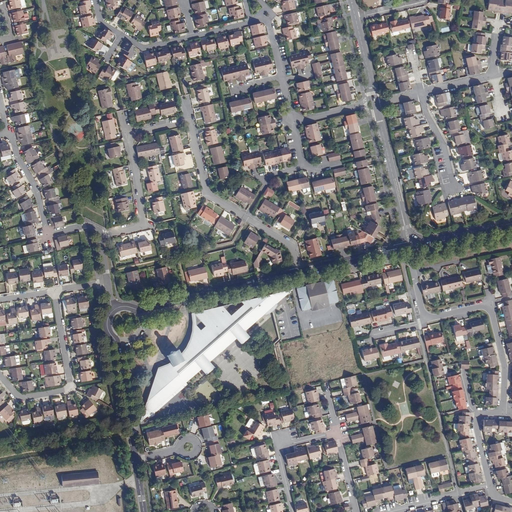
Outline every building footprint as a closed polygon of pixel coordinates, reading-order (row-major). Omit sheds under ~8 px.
[(19,0),(9,0),(10,5),(10,6),(8,6),(9,10),(16,8),(22,7),(19,0)] [(81,15),(91,13),(89,7),(89,4),(90,4),(89,0),(87,1),(86,0),(83,0),(84,2),(80,3),(81,6),(79,6),(81,15)] [(105,0),(107,8),(112,6),(113,8),(117,7),(116,1),(119,1),(119,0),(105,0)] [(283,6),(284,11),(295,9),(293,0),(290,0),(287,1),(283,2),(282,2),(283,6)] [(488,0),(487,10),(497,12),(497,13),(500,13),(502,0),(499,0),(488,0)] [(502,0),(500,13),(504,14),(504,12),(511,13),(511,0),(508,0),(505,0),(506,1),(502,0)] [(195,14),(206,11),(204,2),(193,4),(194,10),(195,14)] [(450,9),(450,5),(448,5),(442,4),(441,8),(440,8),(440,12),(441,12),(440,18),(449,20),(451,9),(450,9)] [(327,5),(315,8),(317,17),(329,14),(328,11),(327,5)] [(122,8),(117,16),(120,18),(121,17),(123,18),(127,21),(133,12),(126,7),(125,9),(122,8)] [(232,16),(233,20),(244,17),(242,9),(239,10),(237,10),(236,7),(228,9),(230,16),(232,16)] [(166,10),(169,20),(180,17),(179,14),(178,8),(166,10)] [(24,20),(22,11),(17,12),(10,14),(10,17),(13,17),(13,18),(14,23),(19,22),(24,20)] [(285,15),(287,21),(287,24),(299,22),(297,12),(285,15)] [(474,12),(473,20),(485,22),(486,18),(482,17),(483,13),(474,12)] [(196,29),(206,26),(205,22),(209,22),(207,14),(199,16),(199,19),(198,20),(194,20),(196,29)] [(131,23),(136,26),(138,28),(137,29),(140,31),(145,23),(142,21),(143,19),(136,15),(131,23)] [(83,28),(94,25),(93,19),(92,16),(91,16),(82,18),(81,18),(83,28)] [(409,17),(412,29),(426,26),(426,25),(429,24),(428,17),(424,17),(424,16),(414,18),(413,16),(409,17)] [(330,17),(322,19),(323,23),(320,24),(323,32),(333,30),(330,21),(332,21),(331,17),(330,17)] [(391,32),(409,28),(407,19),(396,22),(395,19),(390,21),(390,23),(389,23),(391,32)] [(157,30),(161,29),(159,22),(159,20),(151,22),(152,25),(147,26),(150,36),(158,34),(157,30)] [(485,22),(473,20),(471,28),(481,30),(481,26),(481,25),(485,26),(485,22)] [(174,30),(175,34),(185,31),(183,23),(180,24),(178,24),(178,21),(170,22),(171,30),(174,30)] [(253,35),(264,33),(262,27),(261,23),(250,26),(253,35)] [(28,33),(25,24),(20,25),(13,27),(13,30),(16,30),(16,31),(17,36),(22,35),(28,33)] [(389,32),(387,24),(382,25),(382,24),(370,27),(372,37),(385,34),(384,33),(389,32)] [(285,32),(285,35),(287,40),(297,38),(295,29),(293,29),(292,26),(282,29),(283,32),(285,32)] [(105,39),(106,39),(109,41),(113,34),(105,28),(102,32),(100,31),(96,37),(103,41),(105,39)] [(242,42),(240,31),(236,32),(237,34),(234,35),(228,36),(231,46),(239,44),(239,42),(242,42)] [(337,40),(335,31),(333,32),(326,34),(327,39),(324,40),(325,43),(337,40)] [(484,37),(485,34),(476,32),(475,35),(477,36),(476,44),(485,45),(486,37),(484,37)] [(264,36),(253,38),(255,47),(266,44),(266,42),(264,36)] [(225,37),(222,37),(216,38),(218,49),(228,47),(225,37)] [(500,48),(511,50),(511,46),(511,38),(503,37),(503,42),(502,45),(501,45),(500,48)] [(99,49),(102,44),(92,38),(87,46),(97,52),(99,49)] [(213,40),(207,41),(205,42),(204,40),(201,41),(203,51),(206,50),(206,52),(215,50),(213,40)] [(339,48),(337,40),(325,43),(326,47),(329,46),(330,51),(339,48)] [(126,42),(122,49),(124,50),(126,51),(124,54),(131,58),(135,52),(133,51),(134,48),(126,42)] [(10,46),(10,45),(6,45),(10,62),(16,61),(15,56),(23,54),(21,43),(10,46)] [(188,51),(189,58),(196,56),(196,53),(200,52),(198,43),(190,44),(191,48),(191,50),(188,51)] [(476,44),(473,44),(473,45),(469,44),(468,51),(472,52),(471,53),(480,54),(481,50),(481,49),(484,49),(485,45),(476,44)] [(423,51),(425,58),(438,55),(436,45),(426,47),(426,51),(423,51)] [(171,49),(173,58),(177,57),(178,60),(185,58),(184,52),(181,53),(180,51),(179,47),(171,49)] [(501,52),(500,60),(511,61),(511,53),(510,53),(511,50),(500,48),(500,52),(501,52)] [(156,53),(158,63),(167,61),(167,59),(170,58),(170,56),(171,55),(170,51),(168,51),(168,49),(164,50),(165,51),(162,52),(156,53)] [(309,52),(297,54),(301,69),(305,68),(304,64),(309,63),(308,60),(311,59),(309,52)] [(328,55),(329,62),(342,60),(340,52),(328,55)] [(149,54),(144,56),(146,67),(155,65),(155,62),(153,56),(153,54),(149,54)] [(297,54),(289,56),(291,68),(296,66),(297,70),(299,70),(301,69),(297,54)] [(389,68),(403,65),(402,58),(398,59),(397,54),(386,57),(389,68)] [(97,65),(99,62),(91,57),(85,66),(89,68),(88,71),(94,75),(100,67),(97,65)] [(127,71),(132,63),(122,57),(119,62),(117,65),(127,71)] [(476,61),(476,60),(475,57),(471,58),(466,59),(468,67),(480,64),(479,60),(476,61)] [(267,59),(262,61),(265,75),(269,74),(268,71),(272,70),(270,59),(267,59)] [(342,60),(329,62),(331,69),(343,66),(342,60)] [(209,65),(209,61),(206,62),(191,66),(190,66),(194,81),(204,79),(201,67),(209,65)] [(265,75),(262,61),(253,63),(256,73),(260,72),(261,76),(265,75)] [(427,69),(428,73),(439,71),(437,61),(427,63),(428,65),(429,69),(427,69)] [(247,64),(238,66),(242,81),(246,80),(245,76),(250,75),(247,64)] [(481,68),(480,64),(468,67),(470,76),(479,74),(478,69),(481,68)] [(242,81),(238,66),(230,68),(232,79),(237,78),(238,81),(242,81)] [(343,66),(331,69),(332,75),(345,72),(343,66)] [(397,81),(408,78),(407,74),(405,74),(405,71),(404,67),(394,68),(397,81)] [(115,72),(108,68),(106,70),(103,69),(98,77),(104,81),(106,78),(109,81),(110,80),(114,73),(115,72)] [(232,79),(230,68),(221,70),(224,81),(227,80),(228,80),(229,84),(233,83),(232,79)] [(4,78),(2,79),(3,82),(16,79),(14,70),(3,72),(4,78)] [(171,87),(167,71),(161,73),(156,74),(160,90),(171,87)] [(431,80),(432,85),(442,82),(439,71),(428,73),(429,76),(430,76),(431,80)] [(345,72),(332,75),(329,76),(331,83),(347,79),(345,72)] [(409,81),(408,78),(397,81),(400,92),(409,90),(408,85),(408,81),(409,81)] [(18,88),(16,79),(3,82),(3,85),(6,84),(7,90),(18,88)] [(310,84),(309,81),(307,81),(296,83),(297,88),(298,92),(310,89),(308,84),(310,84)] [(336,90),(337,94),(350,91),(347,82),(337,85),(337,84),(332,85),(333,91),(336,90)] [(130,101),(141,99),(138,85),(135,86),(134,83),(125,85),(127,92),(128,91),(130,101)] [(473,87),(475,95),(488,92),(487,88),(483,89),(482,84),(473,87)] [(198,99),(199,103),(210,100),(207,88),(206,88),(205,85),(197,87),(198,90),(197,90),(199,99),(198,99)] [(112,107),(110,95),(109,94),(111,93),(110,88),(98,91),(102,109),(112,107)] [(263,90),(265,101),(276,98),(273,89),(268,90),(268,89),(263,90)] [(258,93),(253,94),(255,103),(265,101),(263,90),(257,91),(258,93)] [(22,99),(20,91),(10,93),(11,98),(9,99),(10,102),(22,99)] [(341,103),(352,100),(350,91),(337,94),(338,99),(340,98),(341,103)] [(300,103),(312,100),(310,92),(299,95),(300,99),(299,99),(299,101),(300,103)] [(486,102),(485,98),(485,97),(489,96),(488,92),(475,95),(477,104),(486,102)] [(447,102),(445,93),(436,95),(436,100),(437,103),(436,104),(437,108),(448,105),(447,102)] [(239,99),(241,110),(252,107),(250,98),(244,99),(244,98),(239,99)] [(234,102),(232,102),(229,103),(231,112),(241,110),(239,99),(234,100),(234,102)] [(302,107),(303,112),(314,109),(312,100),(300,103),(301,106),(301,107),(302,107)] [(411,101),(402,103),(405,115),(416,113),(415,109),(413,110),(413,106),(411,101)] [(25,111),(23,102),(10,105),(11,109),(14,109),(15,113),(25,111)] [(154,106),(156,114),(161,113),(161,116),(176,112),(173,102),(154,106)] [(151,115),(156,114),(154,106),(153,103),(148,105),(149,107),(134,111),(136,121),(151,118),(151,115)] [(216,121),(212,104),(200,107),(201,111),(202,111),(205,123),(216,121)] [(480,118),(489,116),(488,113),(490,113),(488,105),(480,107),(481,114),(479,115),(480,118)] [(455,117),(452,106),(440,108),(440,110),(441,117),(444,116),(445,119),(455,117)] [(258,118),(260,126),(275,123),(274,119),(270,120),(270,119),(270,115),(266,116),(266,114),(261,116),(261,117),(258,118)] [(343,122),(344,126),(357,123),(355,114),(346,116),(347,121),(343,122)] [(24,115),(11,117),(12,121),(15,121),(15,126),(26,123),(24,116),(24,115)] [(403,119),(405,129),(409,128),(419,126),(417,119),(414,119),(413,116),(403,119)] [(493,127),(491,119),(490,119),(489,116),(480,118),(481,121),(483,121),(485,129),(493,127)] [(102,121),(106,139),(115,138),(114,134),(116,133),(113,119),(102,121)] [(451,134),(459,132),(457,120),(448,122),(450,130),(448,130),(448,134),(451,134)] [(275,123),(260,126),(262,135),(273,132),(273,129),(272,127),(276,127),(275,123)] [(317,123),(305,126),(307,131),(305,131),(306,132),(306,135),(319,132),(317,123)] [(357,123),(344,126),(345,130),(349,129),(350,133),(359,131),(357,123)] [(424,132),(422,125),(419,126),(409,128),(411,138),(421,136),(420,133),(424,132)] [(17,135),(17,137),(31,134),(29,126),(17,129),(19,134),(17,135)] [(213,130),(212,126),(205,128),(206,132),(204,132),(206,137),(206,140),(205,140),(206,146),(217,143),(214,130),(213,130)] [(463,135),(462,131),(459,132),(451,134),(452,137),(454,137),(455,144),(457,144),(464,143),(465,142),(463,135)] [(320,140),(319,132),(306,135),(307,136),(307,139),(308,138),(309,143),(320,140)] [(359,133),(349,136),(351,143),(361,140),(359,133)] [(20,141),(21,146),(24,145),(33,143),(31,134),(17,137),(18,141),(20,141)] [(173,152),(183,150),(179,135),(169,137),(173,152)] [(507,144),(510,143),(508,135),(498,137),(500,146),(498,146),(499,150),(507,148),(506,144),(507,144)] [(417,152),(428,150),(427,146),(430,145),(428,139),(423,140),(416,142),(415,142),(417,152)] [(361,140),(351,143),(353,150),(363,148),(361,140)] [(115,142),(107,144),(110,158),(120,156),(119,150),(120,150),(119,146),(116,147),(115,142)] [(157,142),(136,147),(138,158),(160,152),(159,148),(157,142)] [(11,155),(9,145),(4,146),(3,144),(0,144),(0,146),(2,157),(11,155)] [(320,144),(309,147),(309,150),(310,152),(311,152),(313,157),(322,155),(320,144)] [(467,156),(468,158),(476,156),(476,154),(474,144),(461,147),(462,154),(465,153),(466,156),(467,156)] [(224,162),(221,146),(211,148),(214,164),(224,162)] [(32,147),(26,151),(23,152),(26,157),(24,158),(28,164),(35,159),(34,157),(37,155),(32,147)] [(291,159),(289,148),(284,149),(284,148),(280,149),(280,150),(283,161),(291,159)] [(507,148),(499,150),(500,153),(502,153),(504,161),(511,159),(511,151),(511,150),(509,151),(508,151),(507,148)] [(365,156),(363,149),(354,152),(355,158),(365,156)] [(272,152),(274,164),(278,164),(278,162),(283,161),(280,150),(272,152)] [(250,154),(253,168),(257,167),(256,164),(261,163),(259,152),(252,154),(250,154)] [(263,154),(266,165),(270,164),(271,165),(274,164),(272,152),(263,154)] [(184,165),(183,161),(183,158),(184,158),(185,157),(184,153),(172,156),(175,167),(184,165)] [(250,169),(253,168),(250,154),(241,156),(244,167),(248,166),(249,166),(250,169)] [(423,165),(429,163),(427,156),(423,157),(423,154),(413,156),(415,167),(423,165)] [(469,169),(480,167),(477,158),(467,160),(468,163),(465,164),(466,170),(469,169)] [(356,162),(358,168),(367,166),(366,160),(356,162)] [(39,161),(31,166),(36,174),(39,172),(41,175),(48,171),(46,168),(44,169),(39,161)] [(505,177),(511,175),(511,173),(511,172),(511,171),(511,163),(505,165),(506,169),(503,170),(505,177)] [(121,171),(120,167),(112,169),(115,187),(125,184),(122,171),(121,171)] [(226,167),(216,169),(216,173),(217,173),(219,173),(219,175),(220,179),(228,177),(226,167)] [(413,169),(415,179),(418,178),(428,176),(427,169),(424,170),(423,167),(413,169)] [(150,183),(160,181),(157,168),(148,170),(149,174),(148,174),(150,183)] [(358,170),(360,178),(369,175),(368,168),(358,170)] [(20,179),(14,169),(6,174),(8,177),(7,178),(12,186),(17,184),(16,182),(18,180),(20,179)] [(470,183),(483,180),(481,170),(471,172),(472,176),(469,176),(470,183)] [(39,180),(44,188),(47,186),(52,182),(48,175),(50,174),(48,171),(41,175),(43,178),(39,180)] [(180,176),(183,189),(192,186),(189,174),(180,176)] [(369,175),(360,178),(362,185),(371,183),(369,175)] [(433,182),(431,175),(428,176),(418,178),(420,188),(430,186),(429,183),(433,182)] [(309,187),(307,178),(302,179),(301,177),(296,179),(299,189),(309,187)] [(322,179),(325,190),(335,187),(333,178),(328,179),(327,178),(322,179)] [(289,191),(299,189),(296,179),(291,180),(291,181),(287,182),(289,191)] [(317,181),(312,183),(314,192),(325,190),(322,179),(317,180),(317,181)] [(476,192),(477,196),(487,193),(485,183),(484,184),(484,182),(471,185),(473,193),(476,192)] [(20,183),(13,187),(15,191),(13,191),(17,198),(26,193),(20,183)] [(361,194),(362,198),(374,195),(372,186),(362,189),(363,193),(361,194)] [(250,204),(255,196),(240,187),(235,196),(245,203),(246,201),(250,204)] [(54,188),(48,189),(44,190),(46,199),(50,199),(50,202),(59,200),(58,197),(56,197),(54,188)] [(430,191),(429,188),(415,191),(416,195),(415,195),(417,204),(431,201),(430,199),(428,192),(430,191)] [(195,197),(193,191),(181,194),(185,210),(196,207),(195,200),(194,198),(195,197)] [(28,195),(20,200),(22,203),(20,204),(24,211),(31,207),(33,205),(28,195)] [(374,195),(362,198),(363,201),(365,200),(367,206),(376,203),(374,195)] [(460,198),(463,211),(467,210),(468,212),(476,209),(473,196),(470,197),(465,198),(464,197),(460,198)] [(165,210),(161,197),(155,199),(155,202),(152,203),(155,213),(165,210)] [(128,210),(127,205),(125,198),(116,200),(118,212),(128,210)] [(460,212),(463,211),(460,198),(457,199),(457,200),(451,201),(448,202),(451,216),(460,213),(460,212)] [(280,208),(265,199),(259,209),(262,211),(262,210),(265,212),(268,214),(271,215),(274,217),(280,208)] [(50,215),(59,212),(57,204),(60,203),(59,200),(50,202),(51,205),(48,206),(50,215)] [(376,203),(367,206),(365,206),(367,212),(371,211),(371,215),(378,213),(376,203)] [(443,216),(448,215),(445,203),(440,204),(440,205),(436,206),(432,207),(435,219),(444,218),(443,216)] [(204,210),(201,208),(196,215),(199,217),(199,218),(210,225),(216,216),(205,209),(204,210)] [(27,225),(35,223),(39,222),(38,219),(37,219),(35,211),(25,214),(27,225)] [(324,216),(323,211),(310,214),(313,229),(317,228),(316,223),(325,221),(324,216)] [(367,227),(377,233),(380,227),(377,225),(380,220),(378,213),(371,215),(372,219),(367,227)] [(284,216),(281,214),(277,220),(281,223),(283,224),(282,226),(288,230),(294,221),(285,215),(284,216)] [(55,228),(64,226),(61,216),(53,218),(52,216),(49,217),(50,218),(51,225),(54,224),(55,226),(55,228)] [(234,225),(221,217),(215,226),(228,235),(234,225)] [(27,238),(36,236),(33,225),(23,227),(24,235),(26,235),(27,238)] [(357,231),(360,243),(367,241),(370,236),(373,238),(377,233),(367,227),(364,225),(358,230),(357,231)] [(158,236),(161,245),(175,242),(173,231),(162,234),(163,235),(158,236)] [(350,245),(360,243),(357,231),(354,233),(348,234),(348,236),(350,245)] [(244,243),(252,248),(259,237),(250,232),(244,243)] [(342,234),(339,235),(342,247),(350,245),(348,236),(343,237),(342,234)] [(55,242),(57,248),(57,250),(60,249),(60,247),(68,244),(66,235),(58,237),(58,240),(59,241),(55,242)] [(332,245),(331,245),(332,250),(342,247),(339,235),(331,237),(332,245)] [(320,254),(317,238),(305,241),(306,245),(307,244),(310,257),(320,254)] [(36,239),(28,241),(29,244),(27,245),(28,252),(29,253),(39,250),(36,239)] [(149,241),(146,241),(143,242),(143,241),(142,240),(138,241),(141,252),(151,250),(149,241)] [(137,253),(134,241),(131,242),(131,243),(118,246),(121,256),(137,253)] [(278,252),(265,244),(261,251),(271,257),(272,264),(282,261),(280,252),(278,252)] [(258,256),(253,263),(255,269),(263,267),(261,259),(258,256)] [(494,277),(503,275),(499,258),(488,260),(489,265),(491,265),(494,277)] [(73,264),(69,265),(71,273),(74,272),(74,270),(83,268),(81,259),(72,261),(73,264)] [(228,272),(228,273),(232,272),(233,275),(247,271),(245,261),(230,265),(230,266),(227,266),(228,272)] [(227,266),(226,263),(212,266),(214,276),(223,275),(223,273),(228,272),(227,266)] [(67,264),(57,266),(59,276),(68,275),(67,264)] [(160,285),(173,282),(169,266),(156,269),(160,285)] [(54,277),(57,276),(56,268),(52,269),(52,267),(43,268),(45,277),(53,275),(54,277)] [(208,277),(205,267),(187,271),(190,281),(196,279),(196,280),(208,277)] [(18,270),(20,282),(30,280),(28,268),(18,270)] [(482,279),(480,269),(464,273),(464,274),(462,275),(463,279),(465,278),(466,282),(466,283),(482,279)] [(400,270),(382,274),(385,285),(402,280),(400,270)] [(31,272),(33,283),(42,281),(42,275),(41,271),(31,272)] [(141,289),(136,271),(126,273),(130,286),(132,285),(133,291),(141,289)] [(8,284),(18,283),(16,273),(7,274),(8,284)] [(366,279),(360,280),(363,289),(368,288),(368,286),(375,284),(381,283),(379,274),(366,277),(366,279)] [(462,286),(460,276),(452,278),(453,279),(450,280),(449,278),(440,280),(443,291),(445,290),(462,286)] [(511,296),(511,294),(507,279),(497,281),(500,294),(502,293),(503,297),(511,296)] [(339,302),(333,280),(324,282),(315,284),(315,283),(306,285),(306,286),(296,289),(302,311),(339,302)] [(363,289),(360,280),(341,284),(343,294),(363,289)] [(437,281),(421,285),(423,295),(425,295),(439,292),(437,281)] [(277,303),(291,290),(268,295),(261,302),(260,300),(264,296),(242,302),(244,304),(231,315),(223,306),(195,313),(195,314),(206,328),(202,332),(196,325),(195,332),(193,339),(191,344),(188,349),(186,352),(182,358),(180,355),(178,350),(174,352),(170,354),(167,356),(170,363),(172,365),(167,368),(161,370),(157,372),(140,423),(148,416),(149,418),(151,417),(152,417),(154,416),(155,415),(155,414),(156,412),(164,405),(162,403),(176,391),(178,391),(178,387),(182,383),(183,385),(186,382),(200,370),(202,369),(203,370),(210,362),(221,352),(223,353),(225,353),(226,352),(227,351),(226,349),(226,348),(233,342),(237,338),(237,339),(246,332),(245,331),(265,314),(266,315),(269,314),(272,312),(275,310),(277,307),(278,305),(277,303)] [(77,298),(79,309),(80,309),(88,307),(89,307),(87,296),(77,298)] [(65,300),(67,314),(77,312),(74,298),(71,298),(71,299),(65,300)] [(504,316),(505,321),(506,321),(511,319),(511,303),(511,300),(504,302),(504,306),(502,307),(504,314),(505,314),(505,316),(504,316)] [(395,316),(412,312),(410,304),(406,305),(405,302),(393,305),(395,316)] [(40,304),(42,314),(52,313),(50,303),(44,304),(44,303),(40,304)] [(38,320),(40,319),(38,304),(34,305),(35,310),(30,310),(32,320),(38,320)] [(28,317),(27,306),(23,307),(17,308),(19,318),(28,317)] [(392,317),(390,306),(385,307),(386,309),(372,312),(372,313),(374,321),(374,322),(380,321),(388,319),(388,318),(392,317)] [(9,324),(17,323),(15,308),(11,309),(12,313),(7,314),(9,324)] [(371,323),(368,313),(351,317),(349,317),(351,328),(371,323)] [(82,327),(81,317),(78,318),(71,319),(72,328),(82,327)] [(470,326),(465,327),(467,334),(468,337),(472,336),(471,332),(484,329),(482,320),(470,323),(470,326)] [(467,334),(465,327),(461,328),(460,325),(453,326),(455,337),(464,335),(467,334)] [(50,326),(39,328),(40,338),(41,338),(41,337),(50,336),(49,330),(50,330),(50,326)] [(81,333),(81,330),(73,331),(74,335),(73,335),(74,343),(84,341),(82,333),(81,333)] [(250,337),(246,332),(237,339),(242,344),(250,337)] [(429,335),(424,337),(426,345),(443,342),(441,333),(436,334),(433,334),(433,333),(428,334),(429,335)] [(418,338),(399,343),(400,350),(401,352),(405,351),(420,347),(418,338)] [(51,342),(50,339),(36,341),(37,349),(46,348),(47,348),(46,343),(51,342)] [(493,349),(492,343),(484,345),(484,349),(481,350),(483,357),(484,357),(494,354),(494,351),(492,351),(492,350),(493,349)] [(86,344),(75,346),(77,355),(87,353),(86,344)] [(397,351),(395,344),(388,345),(386,346),(386,344),(380,345),(383,357),(397,353),(397,351)] [(379,357),(377,348),(372,349),(372,348),(362,350),(364,361),(374,359),(374,358),(376,358),(379,357)] [(55,353),(54,350),(46,351),(44,351),(46,360),(55,359),(54,353),(55,353)] [(494,354),(484,357),(485,365),(488,364),(489,367),(498,365),(497,362),(496,362),(495,358),(494,354)] [(15,356),(5,357),(6,367),(16,365),(15,356)] [(86,360),(85,356),(78,358),(78,361),(80,361),(82,369),(91,368),(89,359),(86,360)] [(440,359),(431,361),(432,365),(433,365),(433,366),(432,366),(432,369),(442,367),(440,359)] [(210,362),(203,370),(207,375),(215,368),(210,362)] [(56,363),(46,365),(45,365),(46,375),(54,374),(54,373),(57,373),(56,363)] [(444,374),(442,367),(432,369),(432,372),(434,371),(434,373),(433,373),(434,377),(444,374)] [(17,368),(9,369),(9,373),(12,372),(13,381),(22,379),(21,371),(17,371),(17,368)] [(91,371),(80,372),(82,382),(92,380),(91,371)] [(498,371),(490,371),(490,375),(487,374),(486,382),(498,383),(498,379),(497,379),(497,377),(498,377),(498,371)] [(59,378),(59,375),(45,377),(46,387),(59,385),(58,378),(59,378)] [(459,375),(448,377),(449,385),(453,384),(453,388),(461,386),(460,380),(459,380),(458,378),(460,378),(459,375)] [(357,385),(355,376),(345,378),(346,384),(347,388),(343,389),(344,392),(351,391),(350,387),(357,385)] [(22,383),(24,392),(33,390),(36,390),(35,386),(33,387),(32,381),(22,383)] [(162,403),(164,405),(174,396),(188,384),(186,382),(183,385),(182,383),(178,387),(178,391),(176,391),(162,403)] [(498,383),(486,382),(486,390),(490,390),(490,394),(497,394),(498,388),(496,388),(496,386),(498,386),(498,383)] [(461,386),(453,388),(454,391),(452,392),(454,399),(455,399),(464,397),(463,393),(462,393),(461,392),(463,391),(461,386)] [(86,396),(97,401),(102,391),(94,387),(90,394),(88,393),(86,396)] [(308,403),(320,400),(319,397),(317,397),(317,394),(316,390),(306,392),(308,403)] [(352,394),(351,391),(344,392),(345,396),(348,395),(351,404),(361,402),(359,392),(352,394)] [(497,394),(490,394),(490,397),(485,397),(485,405),(496,406),(496,402),(496,401),(497,400),(497,394)] [(458,407),(459,410),(467,408),(465,402),(464,402),(463,401),(465,400),(464,397),(455,399),(456,407),(458,407)] [(96,409),(89,400),(81,406),(88,415),(96,409)] [(313,419),(322,416),(321,412),(319,413),(319,409),(318,404),(307,407),(309,415),(312,415),(313,419)] [(368,413),(366,404),(357,407),(358,412),(359,415),(368,413)] [(0,412),(0,413),(8,423),(14,418),(12,415),(15,413),(9,406),(0,412)] [(78,414),(76,406),(68,407),(69,416),(78,414)] [(67,416),(65,408),(55,410),(57,418),(67,416)] [(290,420),(294,419),(292,409),(281,411),(284,423),(287,422),(287,421),(290,420)] [(470,413),(462,412),(462,416),(459,416),(458,424),(469,424),(469,420),(469,416),(470,416),(470,413)] [(42,421),(41,413),(32,414),(33,423),(42,421)] [(276,425),(280,424),(278,414),(274,415),(273,413),(262,416),(263,418),(265,418),(266,422),(267,425),(272,424),(275,423),(276,425)] [(361,424),(371,421),(368,413),(359,415),(360,419),(361,424)] [(246,426),(250,429),(254,421),(250,418),(246,426)] [(326,432),(325,427),(323,428),(322,425),(321,419),(311,422),(313,431),(315,430),(316,434),(326,432)] [(491,428),(495,428),(495,420),(488,420),(488,421),(487,421),(487,420),(483,420),(483,432),(491,432),(491,428)] [(498,432),(506,432),(506,422),(503,421),(499,421),(499,420),(495,420),(495,428),(498,429),(498,432)] [(261,430),(263,426),(254,421),(250,429),(252,430),(250,433),(258,438),(260,435),(259,434),(261,430)] [(176,424),(162,428),(162,430),(164,437),(179,434),(176,424)] [(458,424),(457,424),(457,431),(461,432),(461,435),(469,436),(469,429),(467,429),(467,427),(469,427),(469,424),(458,424)] [(212,426),(202,429),(205,439),(215,436),(212,426)] [(351,438),(352,440),(360,438),(364,437),(374,434),(372,426),(362,428),(363,433),(351,436),(351,438)] [(159,430),(146,433),(149,445),(154,444),(154,445),(157,444),(157,443),(161,442),(161,441),(165,440),(164,437),(162,430),(159,431),(159,430)] [(374,434),(364,437),(365,440),(366,445),(376,443),(374,434)] [(460,444),(462,452),(465,451),(472,449),(471,446),(470,446),(469,444),(471,444),(469,438),(462,440),(463,444),(460,444)] [(217,440),(208,442),(209,446),(208,446),(209,450),(210,450),(211,453),(212,456),(219,455),(221,454),(219,444),(218,444),(217,440)] [(338,452),(337,447),(335,448),(333,441),(332,441),(332,443),(329,443),(325,444),(327,454),(338,452)] [(499,443),(494,444),(490,445),(491,449),(492,448),(492,449),(490,450),(491,453),(488,453),(489,457),(501,454),(506,453),(504,446),(501,446),(499,443)] [(259,459),(269,456),(266,444),(260,446),(253,447),(256,456),(258,455),(259,459)] [(311,446),(307,447),(310,458),(321,456),(318,445),(314,445),(314,447),(311,448),(311,446)] [(298,448),(294,449),(295,453),(297,460),(306,458),(304,448),(298,449),(298,448)] [(360,460),(361,463),(368,462),(367,458),(374,456),(372,448),(362,450),(364,459),(360,460)] [(469,458),(470,462),(477,460),(476,454),(474,454),(474,453),(475,452),(474,449),(472,449),(465,451),(466,458),(469,458)] [(297,460),(295,453),(285,455),(288,466),(294,464),(294,465),(298,464),(297,460)] [(502,458),(501,454),(489,457),(490,461),(492,460),(493,462),(494,462),(495,464),(494,464),(495,468),(503,466),(505,465),(503,458),(502,458)] [(212,456),(206,458),(207,462),(209,461),(210,463),(211,468),(222,465),(219,455),(212,456)] [(260,474),(270,471),(268,464),(269,464),(268,460),(264,461),(257,462),(260,474)] [(446,460),(437,462),(439,471),(448,469),(446,460)] [(477,460),(470,462),(471,465),(468,466),(470,473),(480,471),(479,467),(477,468),(477,466),(478,466),(477,460)] [(181,462),(167,465),(170,474),(183,471),(181,462)] [(368,462),(361,463),(362,467),(366,467),(368,476),(378,473),(376,464),(369,466),(368,462)] [(439,471),(437,462),(429,464),(431,473),(439,471)] [(163,464),(153,466),(156,477),(166,474),(164,466),(163,464)] [(423,465),(414,467),(416,477),(420,476),(425,475),(423,465)] [(504,469),(503,466),(495,468),(496,473),(498,473),(498,475),(497,475),(498,479),(501,478),(508,476),(506,469),(504,469)] [(416,477),(414,467),(405,469),(408,479),(413,477),(416,477)] [(335,479),(337,478),(337,474),(335,475),(334,469),(323,471),(325,481),(335,479)] [(474,480),(474,484),(482,482),(481,476),(479,476),(479,475),(480,475),(480,471),(470,473),(468,474),(470,481),(474,480)] [(61,476),(62,486),(68,486),(72,485),(72,486),(99,483),(98,472),(78,474),(78,473),(77,474),(76,474),(75,474),(73,475),(73,474),(72,475),(61,476)] [(216,478),(218,486),(222,486),(222,487),(234,484),(231,474),(216,478)] [(268,488),(277,486),(276,482),(275,482),(273,474),(262,477),(264,485),(267,484),(268,488)] [(511,478),(511,475),(508,476),(501,478),(502,481),(503,480),(504,482),(502,483),(504,489),(511,487),(511,484),(511,483),(511,478)] [(337,488),(335,479),(325,481),(322,482),(323,485),(325,485),(326,491),(327,490),(336,488),(337,488)] [(202,491),(206,491),(204,482),(200,483),(200,485),(189,487),(192,496),(203,494),(202,491)] [(391,486),(382,488),(384,498),(390,496),(391,499),(394,498),(392,490),(391,486)] [(384,498),(382,488),(372,490),(373,495),(375,503),(379,502),(378,499),(384,498)] [(401,488),(392,490),(394,498),(395,500),(407,497),(405,489),(402,490),(401,488)] [(168,508),(178,506),(175,489),(166,491),(168,508)] [(269,503),(280,500),(278,493),(279,493),(278,489),(266,491),(269,503)] [(340,495),(339,491),(329,494),(331,505),(343,502),(342,498),(341,499),(340,495)] [(473,495),(476,507),(480,506),(480,507),(488,505),(485,495),(482,496),(480,497),(480,496),(478,496),(477,494),(473,495)] [(363,507),(375,505),(375,503),(373,495),(365,497),(365,499),(362,500),(363,507)] [(466,500),(463,501),(465,510),(473,508),(473,507),(476,507),(473,495),(469,495),(470,498),(468,498),(468,500),(466,500)] [(458,506),(457,503),(454,504),(453,500),(447,502),(449,511),(459,509),(458,506)] [(233,511),(232,503),(224,504),(225,509),(223,510),(223,511),(233,511)] [(271,511),(282,511),(281,507),(282,507),(281,503),(270,506),(271,511)] [(294,505),(296,511),(307,511),(305,503),(294,505)] [(491,506),(490,511),(491,511),(501,511),(503,507),(499,506),(499,507),(497,506),(497,505),(492,503),(491,506)]
